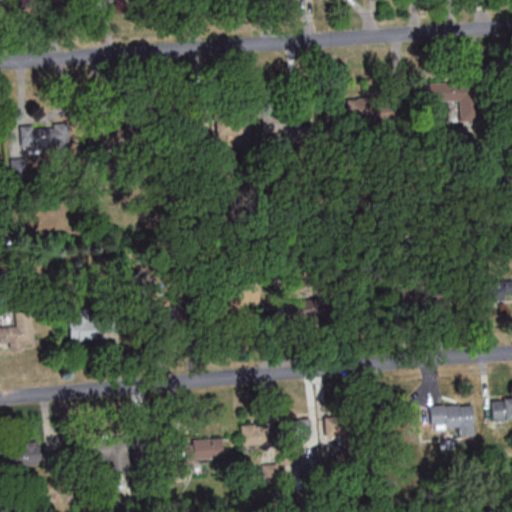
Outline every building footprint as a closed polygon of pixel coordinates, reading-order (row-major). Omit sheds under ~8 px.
[(427,121),(471,121),(471,81),(427,81),(427,121)] [(381,90),(343,89),(341,125),(380,126),(381,90)] [(263,106),(262,132),(310,133),(310,108),(263,106)] [(244,135),(244,115),(195,115),(195,135),(244,135)] [(69,144),(68,123),(19,125),(20,146),(69,144)] [(159,127),(100,127),(101,145),(160,145),(159,127)] [(488,200),(511,200),(511,179),(488,180),(488,200)] [(445,197),(430,182),(412,199),(427,214),(445,197)] [(335,215),(379,215),(379,190),(335,190),(335,215)] [(230,305),(266,310),(269,282),(233,278),(230,304),(204,300),(201,325),(227,329),(230,305)] [(301,278),(291,302),(326,316),(336,292),(301,278)] [(481,281),(481,303),(511,303),(511,281),(481,281)] [(399,284),(399,308),(423,308),(423,284),(399,284)] [(151,323),(177,323),(177,292),(151,292),(151,323)] [(69,338),(115,338),(115,310),(69,309),(69,338)] [(0,345),(33,344),(32,324),(0,325),(0,345)] [(491,419),(511,419),(511,397),(491,398),(491,419)] [(472,435),(472,404),(429,405),(429,427),(457,427),(458,435),(472,435)] [(376,434),(404,434),(404,415),(376,415),(376,434)] [(309,416),(283,416),(283,437),(309,437),(309,416)] [(323,416),(323,434),(348,434),(348,416),(323,416)] [(241,445),(263,445),(263,423),(241,423),(241,445)] [(221,437),(183,440),(184,461),(170,462),(171,476),(193,475),(192,459),(222,457),(221,437)] [(95,442),(95,468),(128,468),(128,442),(95,442)] [(40,463),(40,443),(8,443),(8,463),(40,463)]
